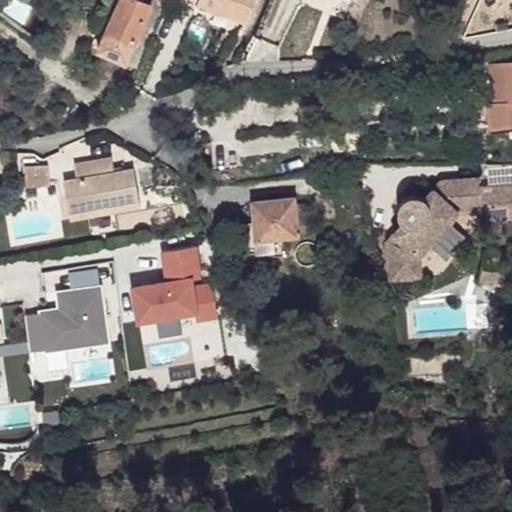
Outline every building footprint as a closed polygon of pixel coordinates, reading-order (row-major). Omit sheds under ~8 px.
[(120,0),(98,50),(138,68),(162,12),(150,7),(151,5),(140,0),(120,0)] [(150,7),(162,12),(167,0),(166,0),(140,0),(151,5),(150,7)] [(198,0),(198,3),(246,23),(255,0),(198,0)] [(511,60),(470,65),(473,86),(492,84),(494,101),(488,101),(490,125),(511,123),(511,60)] [(390,124),(391,134),(411,133),(411,123),(390,124)] [(293,153),(291,137),(274,140),(276,155),(293,153)] [(63,180),(68,211),(138,199),(133,169),(114,172),(112,158),(74,164),(76,178),(63,180)] [(25,166),(26,187),(49,185),(48,164),(25,166)] [(388,238),(390,279),(422,277),(420,254),(457,213),(481,212),(482,220),(508,218),(509,233),(511,233),(511,164),(486,165),(488,188),(479,189),(479,179),(440,182),(425,198),(422,196),(415,195),(410,195),(406,197),(401,202),(398,208),(398,214),(400,220),(402,223),(388,238)] [(175,185),(177,192),(186,190),(182,184),(175,185)] [(263,239),(265,251),(283,250),(281,237),(299,236),(298,232),(296,206),(295,198),(252,202),(255,240),(263,239)] [(68,211),(70,220),(140,208),(138,199),(68,211)] [(296,206),(298,232),(310,231),(307,205),(296,206)] [(218,317),(212,285),(192,288),(191,280),(200,278),(194,247),(163,252),(168,282),(133,288),(139,321),(195,312),(196,320),(218,317)] [(511,259),(483,255),(478,283),(511,288),(511,284),(511,259)] [(108,343),(101,287),(57,292),(59,309),(60,319),(42,322),(41,313),(25,314),(28,342),(29,351),(45,349),(45,351),(108,343)] [(60,319),(59,309),(40,311),(41,313),(42,322),(60,319)] [(29,351),(28,342),(4,345),(6,355),(29,352),(29,351)] [(59,424),(58,411),(42,413),(43,426),(59,424)]
